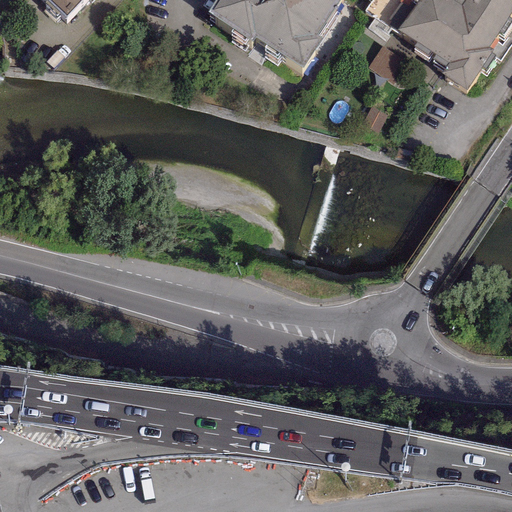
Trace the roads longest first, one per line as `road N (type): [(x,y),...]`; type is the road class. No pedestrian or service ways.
road 1 (motorway): [(511,471),(0,388)]
road 2 (tertiary): [(365,350),(0,256)]
road 3 (tertiary): [(391,333),(511,149)]
